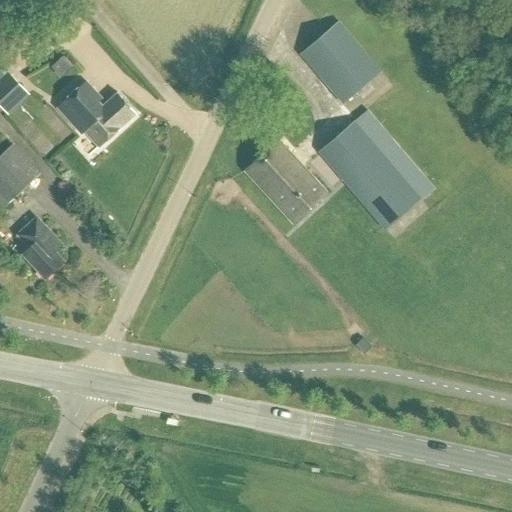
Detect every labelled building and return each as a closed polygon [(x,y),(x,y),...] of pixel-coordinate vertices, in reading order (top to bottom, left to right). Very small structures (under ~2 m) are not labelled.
[(0,22),(11,20),(8,3),(0,4),(0,22)] [(301,55),(344,105),(383,71),(341,21),(301,55)] [(0,64),(0,102),(10,113),(30,96),(0,64)] [(83,132),(87,129),(101,145),(135,115),(117,94),(102,106),(98,102),(103,97),(87,79),(59,104),(83,132)] [(355,122),(319,153),(386,231),(422,200),(355,122)] [(289,221),(324,190),(277,138),(243,169),(289,221)] [(13,146),(0,157),(0,213),(41,176),(13,146)] [(45,278),(64,261),(56,250),(63,244),(39,215),(19,232),(31,245),(23,252),(45,278)] [(459,255),(447,271),(463,282),(475,266),(459,255)] [(363,338),(355,345),(364,354),(372,346),(363,338)]
